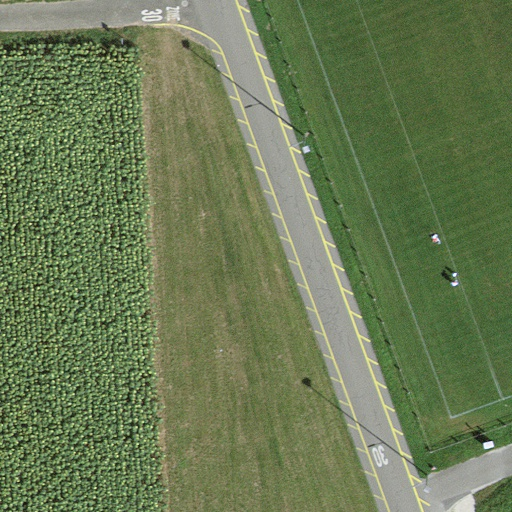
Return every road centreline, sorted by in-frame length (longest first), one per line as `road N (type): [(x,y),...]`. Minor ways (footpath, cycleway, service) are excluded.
road 1 (unclassified): [(404,511),(214,6)]
road 2 (unclassified): [(0,13),(214,6)]
